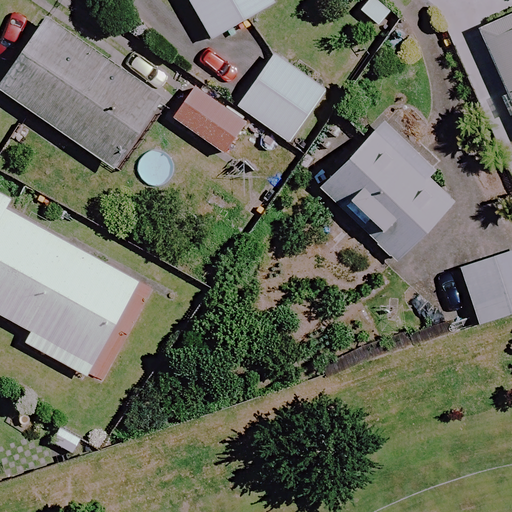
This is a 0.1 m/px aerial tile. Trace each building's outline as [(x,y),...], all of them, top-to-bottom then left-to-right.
[(271,0),(184,0),(210,42),(274,4),(271,0)] [(511,15),(479,29),(511,109),(511,15)] [(69,33),(15,106),(106,174),(160,101),(69,33)] [(274,58),(237,107),(285,143),(322,95),(274,58)] [(200,93),(176,128),(222,161),(246,126),(200,93)] [(379,123),(315,188),(394,265),(458,200),(379,123)] [(21,344),(81,379),(136,285),(6,209),(9,203),(0,197),(0,318),(27,334),(21,344)] [(511,247),(457,264),(477,327),(511,315),(511,247)]
